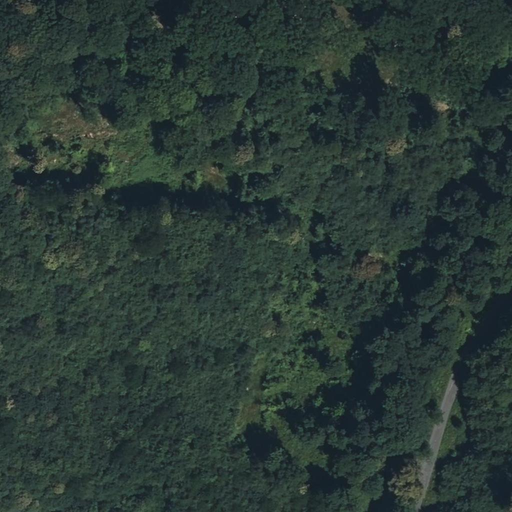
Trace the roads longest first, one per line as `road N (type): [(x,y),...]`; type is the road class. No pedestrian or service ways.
road 1 (tertiary): [(414,511),(474,343),(511,297)]
road 2 (track): [(168,511),(152,491),(133,487),(6,511)]
